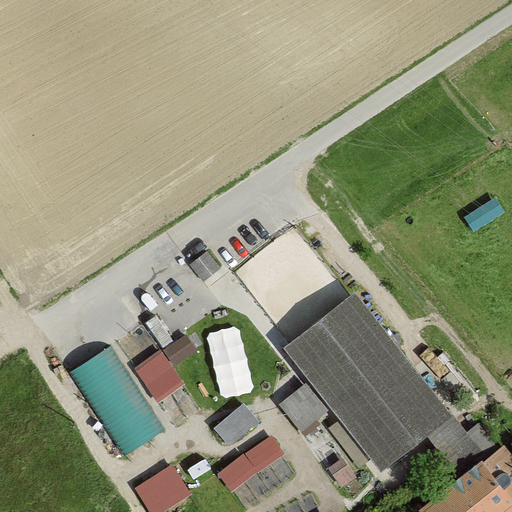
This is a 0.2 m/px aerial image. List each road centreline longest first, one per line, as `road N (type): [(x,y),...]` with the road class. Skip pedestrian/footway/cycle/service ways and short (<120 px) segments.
road 1 (unclassified): [(511,14),(156,248)]
road 2 (track): [(142,511),(29,329)]
road 3 (track): [(156,248),(29,329)]
